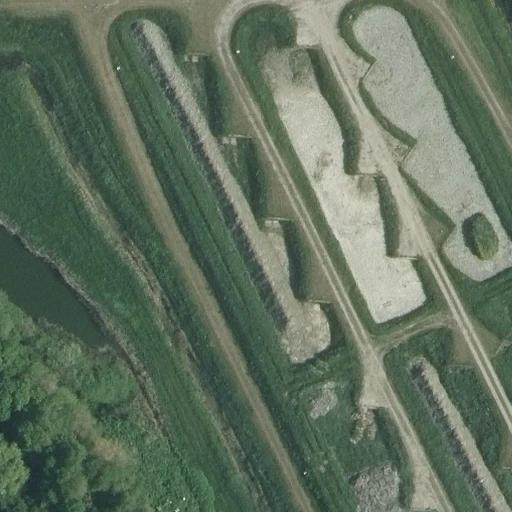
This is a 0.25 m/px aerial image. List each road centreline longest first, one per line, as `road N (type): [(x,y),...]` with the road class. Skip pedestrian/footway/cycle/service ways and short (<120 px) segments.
road 1 (track): [(443,511),(222,48),(225,19),(250,1),(280,0),(325,43),(511,429)]
road 2 (track): [(337,511),(110,58),(101,19),(126,0)]
road 3 (track): [(235,511),(120,277)]
road 4 (track): [(278,394),(511,279)]
road 5 (track): [(511,209),(421,16),(401,0)]
road 6 (track): [(511,137),(444,0)]
